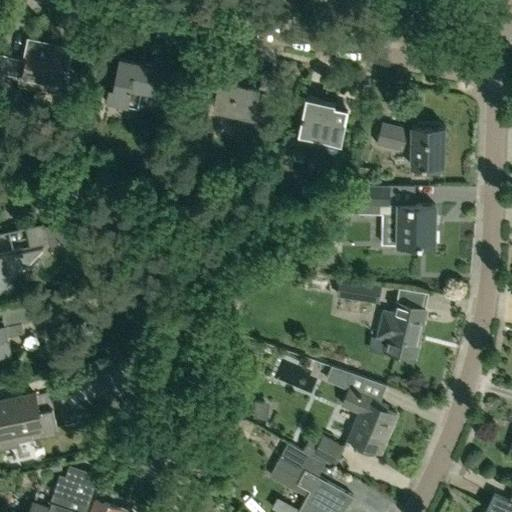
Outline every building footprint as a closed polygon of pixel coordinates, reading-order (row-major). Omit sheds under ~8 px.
[(25,71),(22,84),(65,93),(74,49),(32,40),(27,60),(8,55),(0,53),(0,82),(2,83),(6,67),(25,71)] [(161,108),(165,84),(155,82),(158,67),(121,59),(115,89),(111,88),(108,103),(138,109),(139,104),(161,108)] [(259,87),(220,79),(214,108),(242,114),(237,138),(249,140),(253,141),(258,115),(254,114),(259,87)] [(340,143),(345,120),(343,120),(346,104),(305,96),(298,134),(340,143)] [(410,128),(382,121),(376,141),(410,150),(410,164),(442,165),(443,125),(410,124),(410,128)] [(335,211),(396,213),(395,244),(433,245),(433,205),(396,204),(390,203),(390,185),(362,184),(362,185),(351,185),(336,189),(335,211)] [(67,259),(83,247),(76,238),(60,251),(67,259)] [(0,291),(1,291),(43,247),(43,246),(0,255),(0,291)] [(369,302),(372,283),(340,278),(337,296),(369,302)] [(0,351),(12,349),(9,335),(25,331),(22,321),(62,312),(58,295),(1,307),(5,323),(0,324),(0,351)] [(413,357),(424,307),(395,301),(392,312),(382,310),(376,334),(387,337),(384,351),(413,357)] [(99,396),(132,388),(124,359),(91,366),(99,396)] [(380,401),(358,391),(365,377),(350,372),(346,381),(349,388),(343,404),(359,411),(347,438),(381,452),(397,414),(378,406),(380,401)] [(40,409),(36,392),(19,396),(21,401),(0,405),(0,437),(30,430),(31,434),(57,428),(52,406),(40,409)] [(344,446),(325,435),(323,434),(319,441),(310,437),(303,448),(334,465),(344,446)] [(276,463),(300,477),(306,468),(305,468),(312,455),(288,441),(276,463)] [(50,506),(33,500),(28,511),(84,511),(97,474),(70,464),(66,476),(61,474),(50,506)] [(343,511),(353,495),(306,468),(300,477),(297,483),(310,490),(297,511),(343,511)] [(175,469),(156,511),(158,511),(174,511),(191,477),(175,469)] [(511,511),(511,501),(493,493),(483,511),(511,511)] [(119,511),(121,508),(94,498),(89,511),(119,511)]
